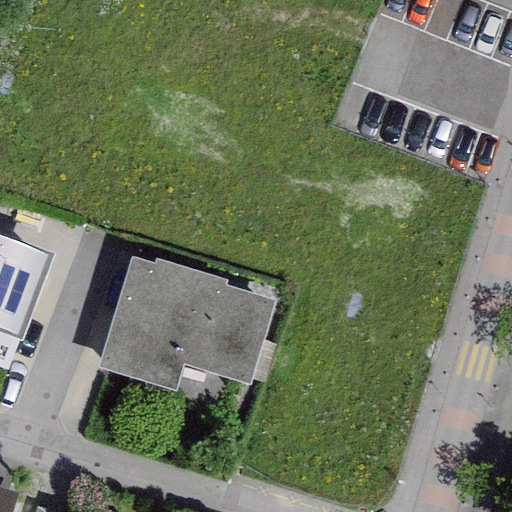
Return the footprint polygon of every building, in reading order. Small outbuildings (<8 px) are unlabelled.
[(0,165),(78,192),(144,0),(54,0),(0,156),(0,165)] [(363,482),(460,196),(383,170),(287,456),(363,482)] [(54,254),(0,234),(0,366),(10,371),(54,254)] [(152,263),(131,257),(97,368),(175,392),(183,367),(248,387),(275,301),(225,286),(227,280),(154,258),(152,263)] [(0,511),(10,511),(17,493),(0,488),(0,511)]
